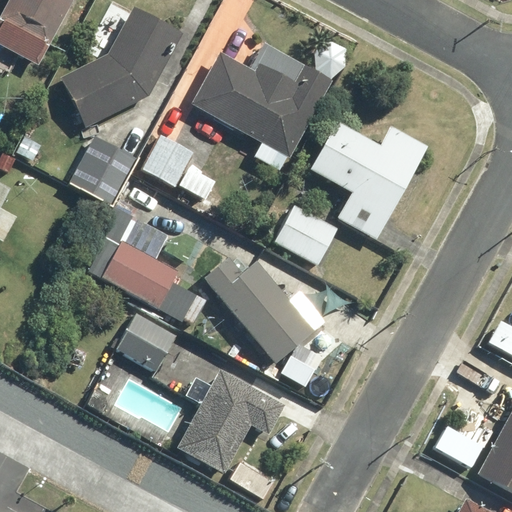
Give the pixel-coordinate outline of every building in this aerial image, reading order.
[(6,0),(0,13),(0,51),(36,70),(71,0),(6,0)] [(125,11),(100,57),(54,79),(80,132),(140,103),(176,39),(125,11)] [(324,79),(326,79),(331,78),(332,77),(334,77),(335,76),(336,75),(337,74),(338,73),(339,72),(340,71),(341,70),(341,68),(342,67),(342,66),(342,64),(343,63),(343,62),(343,60),(343,59),(342,57),(342,56),(342,55),(341,53),(340,52),(340,51),(339,50),(338,49),(337,48),(336,47),(335,46),(333,45),(332,44),(331,44),(329,44),(328,43),(327,43),(325,43),(323,43),(322,43),(320,44),(318,44),(317,45),(315,46),(314,47),(313,48),(312,49),(311,50),(310,52),(309,53),(308,55),(308,57),(307,58),(307,60),(307,62),(307,63),(308,65),(308,67),(309,68),(309,70),(310,71),(311,73),(312,74),(314,75),(315,76),(316,77),(318,78),(319,78),(321,79),(323,79),(324,79)] [(275,172),(324,87),(258,49),(244,74),(216,57),(187,106),(256,146),(250,158),(275,172)] [(372,245),(422,153),(381,131),(372,148),(329,125),(302,175),(343,198),(330,223),(372,245)] [(104,212),(135,157),(93,133),(62,188),(104,212)] [(188,158),(155,141),(139,173),(172,190),(188,158)] [(138,184),(126,203),(151,218),(163,199),(138,184)] [(0,241),(13,218),(0,210),(0,197),(4,190),(0,188),(0,241)] [(114,211),(82,270),(156,311),(174,279),(148,265),(163,239),(114,211)] [(289,211),(270,246),(315,270),(334,236),(289,211)] [(220,263),(198,281),(267,368),(320,326),(295,294),(282,304),(250,264),(232,278),(220,263)] [(175,339),(131,314),(109,354),(152,379),(175,339)] [(282,356),(271,378),(322,403),(332,381),(282,356)] [(180,414),(161,450),(219,481),(246,430),(264,439),(280,408),(212,372),(188,418),(180,414)] [(511,404),(473,475),(511,496),(511,404)] [(237,461),(224,481),(257,502),(270,482),(237,461)] [(477,511),(458,502),(453,511),(477,511)]
